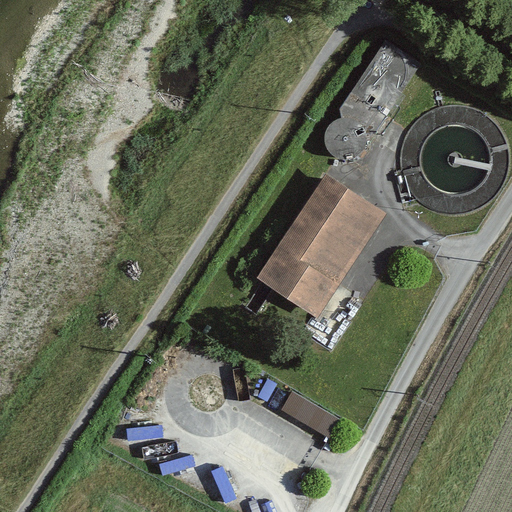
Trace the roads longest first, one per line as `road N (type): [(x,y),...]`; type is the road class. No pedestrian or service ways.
road 1 (track): [(22,511),(347,27),(393,22),(511,92)]
road 2 (track): [(511,199),(434,322),(338,511)]
